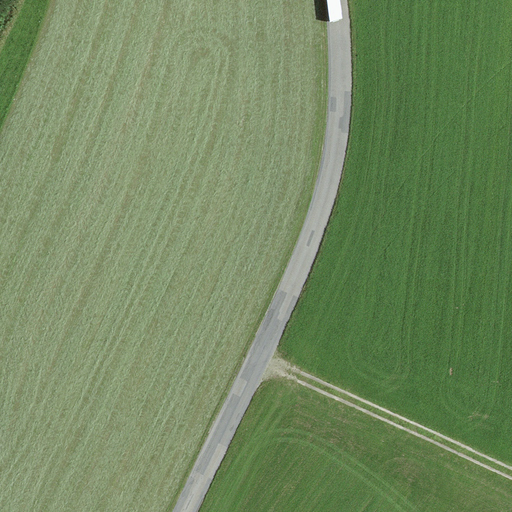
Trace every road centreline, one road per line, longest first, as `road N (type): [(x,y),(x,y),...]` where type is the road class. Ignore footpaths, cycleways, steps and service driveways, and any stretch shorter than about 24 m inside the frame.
road 1 (unclassified): [(188,511),(323,214),(339,151),(339,0)]
road 2 (track): [(511,474),(261,361)]
